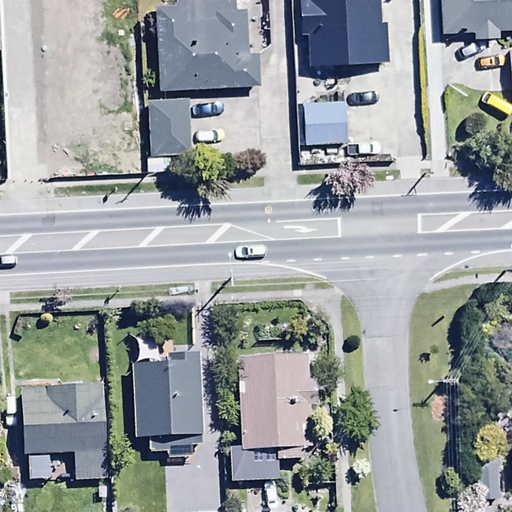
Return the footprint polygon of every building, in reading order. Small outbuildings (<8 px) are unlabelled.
[(28,0),(0,0),(0,12),(29,11),(28,0)] [(297,0),(299,36),(307,36),(308,69),(388,66),(386,25),(381,25),(379,0),(297,0)] [(501,40),(501,32),(511,31),(511,0),(438,0),(439,36),(465,36),(465,40),(501,40)] [(132,119),(131,40),(131,34),(96,35),(95,21),(34,23),(21,39),(22,104),(95,103),(95,120),(132,119)] [(341,80),(301,82),(303,128),(343,126),(341,80)] [(183,83),(147,84),(149,136),(185,134),(183,83)] [(165,368),(130,369),(132,444),(149,443),(149,456),(165,456),(165,464),(190,463),(190,451),(203,450),(200,357),(165,358),(165,368)] [(304,358),(236,360),(239,449),(228,450),(229,484),(277,482),(277,463),(300,462),(300,453),(310,453),(308,411),(319,410),(318,386),(305,386),(304,358)] [(104,484),(101,389),(18,391),(21,458),(73,456),(74,485),(104,484)] [(497,502),(495,456),(474,456),(475,503),(497,502)]
